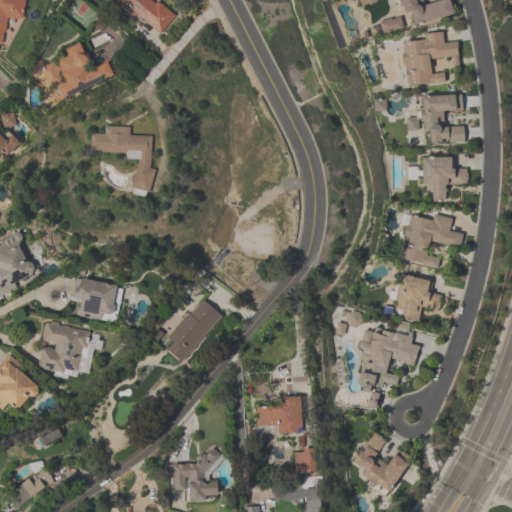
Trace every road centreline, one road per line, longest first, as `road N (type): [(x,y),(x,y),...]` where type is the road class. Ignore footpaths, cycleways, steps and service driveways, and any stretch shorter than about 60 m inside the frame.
road 1 (residential): [(470,0),(489,92),(489,212),(465,319),(423,407)]
road 2 (tertiary): [(58,511),(152,444),(294,277),(311,238)]
road 3 (tertiary): [(311,238),(307,158),(227,0)]
road 4 (primary): [(511,356),(462,470)]
